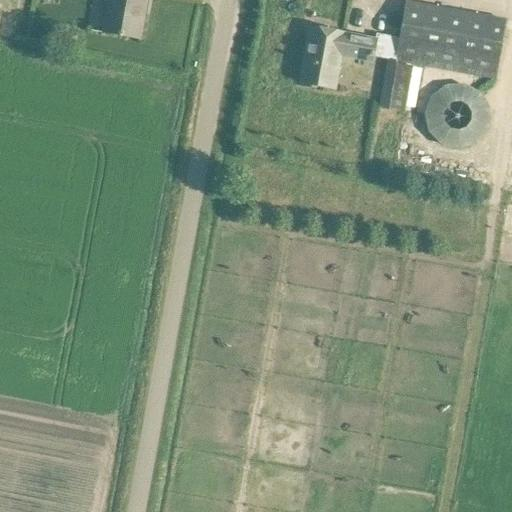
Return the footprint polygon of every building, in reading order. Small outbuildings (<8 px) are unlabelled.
[(117,36),(136,39),(142,9),(146,9),(147,0),(108,0),(102,33),(117,36)] [(405,3),(395,62),(495,80),(506,21),(405,3)] [(373,58),(376,40),(310,28),(305,54),(310,55),(304,84),(334,90),(341,52),(373,58)] [(395,63),(386,110),(402,113),(410,66),(395,63)] [(420,135),(475,153),(493,98),(439,80),(420,135)]
